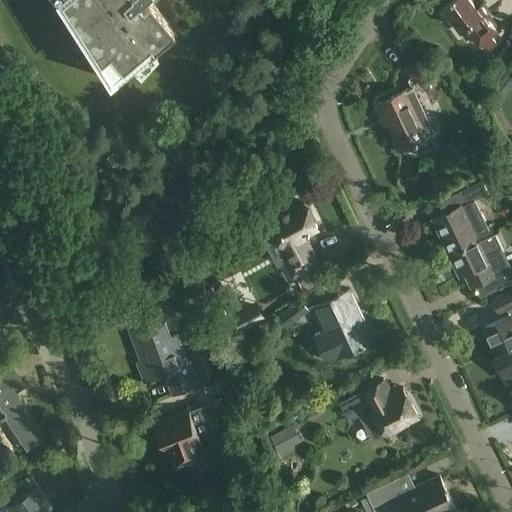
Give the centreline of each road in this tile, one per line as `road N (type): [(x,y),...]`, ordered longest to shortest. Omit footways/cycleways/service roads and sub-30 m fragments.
road 1 (residential): [(504,511),(331,133),(332,85),(386,0)]
road 2 (residential): [(124,511),(30,282)]
